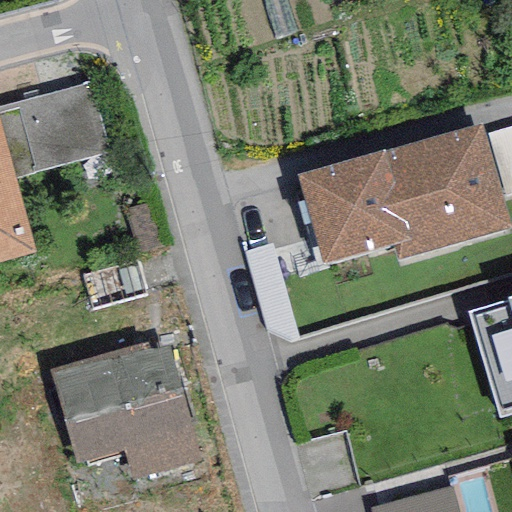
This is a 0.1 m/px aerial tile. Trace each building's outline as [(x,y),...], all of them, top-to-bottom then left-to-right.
[(100,80),(0,106),(0,131),(13,180),(119,152),(100,80)] [(13,180),(0,131),(0,268),(35,259),(13,180)] [(481,131),(297,183),(322,272),(394,252),(399,268),(510,236),(481,131)] [(511,309),(467,325),(500,421),(511,418),(511,309)] [(175,356),(69,384),(97,488),(203,460),(175,356)] [(385,511),(470,511),(466,490),(384,506),(385,511)]
